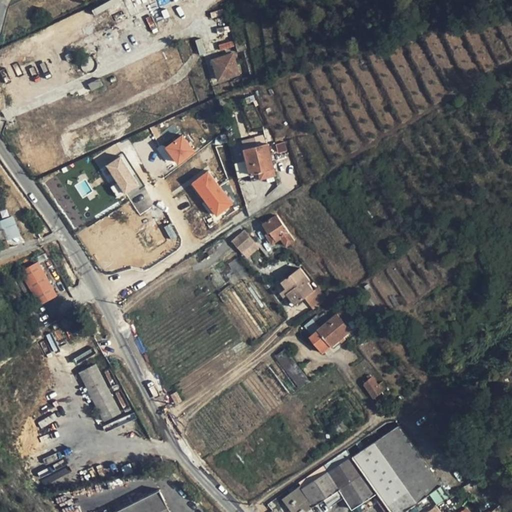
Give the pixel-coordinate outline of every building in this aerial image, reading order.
[(65,55),(68,61),(77,58),(73,51),(65,55)] [(239,74),(233,53),(212,60),(218,80),(239,74)] [(100,78),(88,83),(91,90),(103,85),(100,78)] [(182,134),(164,148),(178,166),(196,151),(182,134)] [(151,139),(103,161),(116,187),(163,164),(151,139)] [(252,139),(242,141),(250,173),(258,171),(273,167),(268,144),(254,148),(252,139)] [(274,143),(268,144),(273,167),(279,166),(274,143)] [(179,175),(188,171),(186,165),(177,169),(179,175)] [(275,175),(273,167),(258,171),(259,179),(275,175)] [(208,170),(190,182),(215,218),(233,205),(208,170)] [(259,179),(258,171),(250,173),(252,181),(259,179)] [(0,230),(2,229),(7,241),(20,236),(13,216),(0,220),(0,230)] [(281,238),(287,246),(294,241),(276,216),(264,224),(269,233),(271,231),(277,241),(281,238)] [(0,251),(9,248),(7,241),(2,229),(0,230),(0,251)] [(246,247),(252,254),(259,248),(244,231),(233,241),(242,251),(246,247)] [(272,244),(277,241),(271,231),(269,233),(266,235),(272,244)] [(248,257),(252,254),(246,247),(242,251),(248,257)] [(283,322),(237,257),(222,268),(267,333),(283,322)] [(22,276),(38,303),(39,305),(57,295),(38,261),(20,272),(22,276)] [(267,333),(222,268),(207,278),(252,343),(267,333)] [(296,304),(305,297),(313,290),(307,282),(309,281),(300,269),(283,282),(287,288),(290,292),(288,294),(296,304)] [(32,306),(38,303),(22,276),(16,279),(32,306)] [(204,290),(194,278),(134,320),(142,334),(204,290)] [(209,287),(204,290),(142,334),(139,336),(147,348),(218,300),(209,287)] [(317,287),(313,290),(305,297),(314,310),(327,300),(317,287)] [(288,294),(290,292),(287,288),(281,293),(284,297),(288,294)] [(227,312),(218,300),(147,348),(145,350),(154,363),(227,312)] [(344,308),(328,321),(318,330),(318,331),(311,337),(323,352),(332,346),(350,331),(344,323),(351,317),(344,308)] [(236,326),(227,312),(154,363),(163,376),(236,326)] [(310,321),(318,330),(328,321),(321,312),(310,321)] [(172,389),(176,387),(245,338),(236,326),(163,376),(172,389)] [(320,375),(290,337),(272,351),(301,389),(320,375)] [(254,351),(245,338),(176,387),(184,399),(254,351)] [(301,389),(272,351),(253,365),(283,403),(301,389)] [(120,412),(95,364),(78,373),(104,421),(120,412)] [(283,403),(253,365),(234,379),(265,418),(283,403)] [(379,385),(373,376),(363,383),(380,406),(393,396),(382,382),(379,385)] [(244,434),(265,418),(234,379),(214,395),(244,434)] [(181,400),(176,391),(171,394),(176,403),(181,400)] [(225,448),(244,434),(214,395),(195,409),(225,448)] [(213,457),(225,448),(195,409),(183,418),(213,457)] [(346,429),(341,422),(333,428),(339,435),(346,429)] [(431,423),(428,426),(440,443),(443,440),(431,423)] [(303,491),(313,506),(325,499),(339,489),(345,497),(353,509),(370,498),(378,492),(382,498),(392,511),(405,511),(442,486),(400,425),(350,457),(329,471),(302,488),(303,491)] [(428,426),(423,430),(440,453),(448,446),(443,440),(440,443),(428,426)] [(364,445),(360,440),(355,443),(359,449),(364,445)] [(350,457),(346,450),(325,464),(329,471),(350,457)] [(329,471),(325,464),(298,483),(302,488),(329,471)] [(171,511),(159,489),(112,511),(171,511)] [(345,497),(339,489),(325,499),(330,507),(345,497)] [(313,506),(303,491),(292,499),(301,511),(309,511),(314,507),(313,506)] [(360,511),(373,504),(370,498),(353,509),(354,511),(360,511)] [(385,511),(392,511),(382,498),(378,500),(385,511)]
